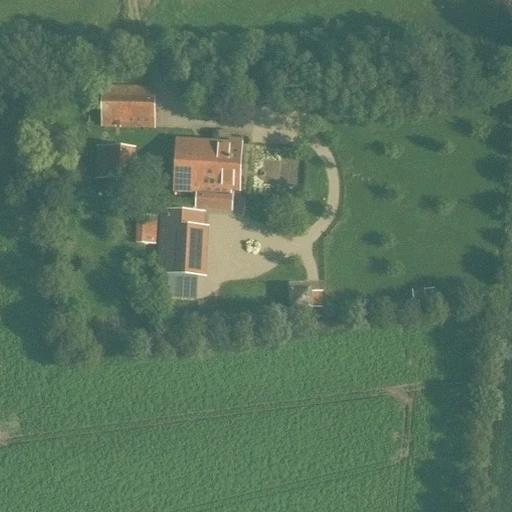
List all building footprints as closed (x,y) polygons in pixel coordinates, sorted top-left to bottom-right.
[(155,90),(105,90),(102,128),(154,129),(155,90)] [(174,192),(196,194),(198,177),(207,177),(207,168),(217,169),(218,160),(217,160),(218,157),(217,157),(218,144),(177,141),(174,192)] [(198,177),(196,194),(215,195),(215,191),(240,192),(242,145),(218,144),(217,157),(218,157),(217,160),(218,160),(217,169),(207,168),(207,177),(198,177)] [(99,147),(98,179),(139,181),(140,148),(99,147)] [(203,215),(164,212),(160,275),(201,277),(203,215)] [(156,247),(157,218),(137,217),(135,246),(156,247)] [(308,309),(308,293),(292,293),(292,309),(308,309)]
